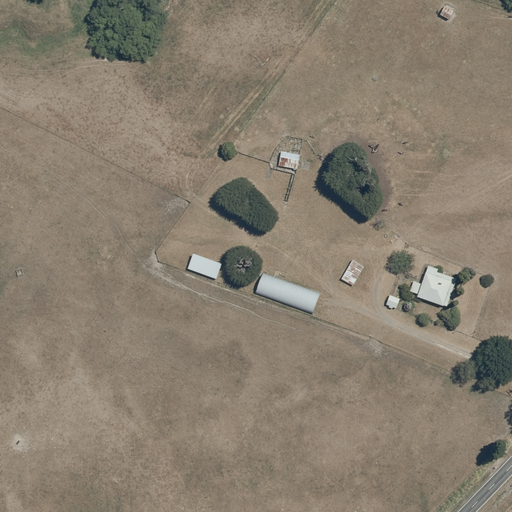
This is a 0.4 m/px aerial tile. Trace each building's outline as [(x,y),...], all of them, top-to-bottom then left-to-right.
[(448,6),(442,14),(449,19),(455,11),(448,6)] [(282,152),(279,165),(298,169),(300,156),(282,152)] [(223,264),(194,253),(188,269),(217,279),(223,264)] [(364,267),(352,260),(341,279),(353,286),(364,267)] [(413,281),(410,291),(419,294),(418,296),(447,307),(457,279),(438,272),(439,269),(429,266),(422,284),(413,281)] [(265,274),(258,293),(313,314),(321,294),(265,274)] [(389,295),(386,304),(389,305),(388,308),(392,309),(393,307),(398,308),(401,298),(389,295)]
